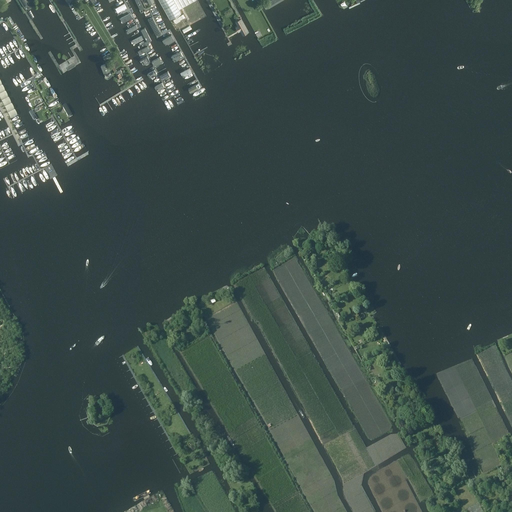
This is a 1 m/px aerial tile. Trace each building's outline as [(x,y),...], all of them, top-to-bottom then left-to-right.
[(135,0),(140,9),(143,8),(139,0),(135,0)] [(158,0),(170,20),(182,13),(174,0),(158,0)] [(118,12),(126,8),(124,4),(115,8),(118,12)] [(123,22),(132,18),(129,14),(121,18),(123,22)] [(157,38),(161,35),(152,17),(148,20),(157,38)] [(241,18),(240,18),(239,19),(240,19),(236,21),(236,22),(238,26),(236,27),(238,31),(240,30),(241,31),(243,34),(248,32),(241,18)] [(162,40),(165,45),(174,40),(171,35),(162,40)] [(172,56),(174,62),(183,57),(180,51),(172,56)] [(150,61),(147,56),(140,60),(143,65),(150,61)] [(152,61),(155,66),(162,62),(160,57),(152,61)] [(107,64),(101,66),(105,75),(106,75),(106,77),(108,77),(111,76),(112,75),(107,64)] [(183,77),(192,72),(189,68),(181,72),(183,77)] [(157,74),(155,70),(148,74),(150,78),(157,74)] [(160,76),(163,81),(170,76),(168,71),(160,76)] [(135,85),(143,98),(148,95),(140,82),(135,85)] [(157,91),(164,87),(162,83),(155,87),(157,91)] [(190,92),(200,87),(198,84),(188,89),(190,92)] [(62,106),(68,116),(71,114),(66,104),(62,106)]
